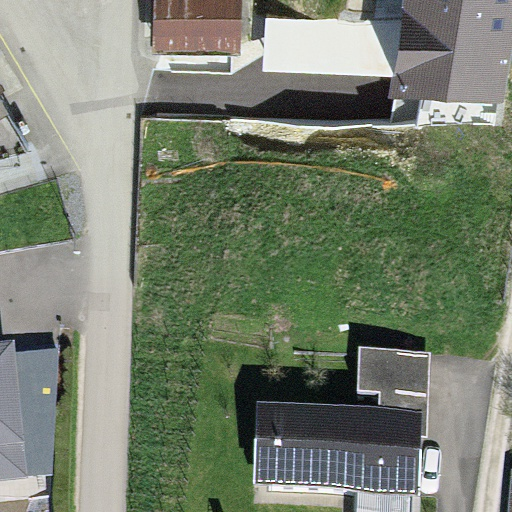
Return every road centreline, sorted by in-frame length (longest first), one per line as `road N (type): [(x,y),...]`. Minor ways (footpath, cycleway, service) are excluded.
road 1 (residential): [(120,0),(93,413),(95,511)]
road 2 (unknown): [(112,117),(5,0)]
